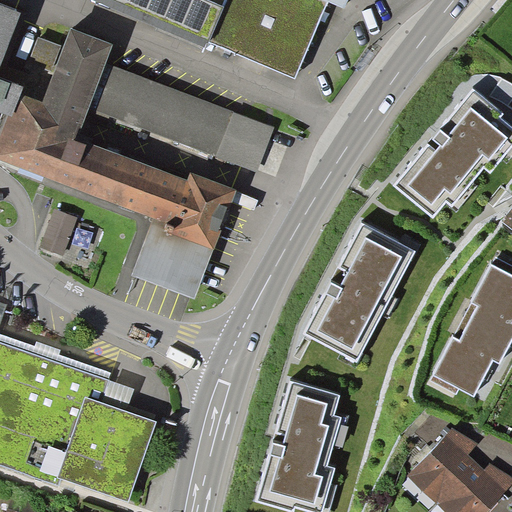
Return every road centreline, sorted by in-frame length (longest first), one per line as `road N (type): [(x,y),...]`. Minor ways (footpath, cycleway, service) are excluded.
road 1 (secondary): [(454,0),(359,126),(267,279),(230,359)]
road 2 (residential): [(0,243),(79,299),(230,359)]
road 3 (secondary): [(230,359),(193,511)]
